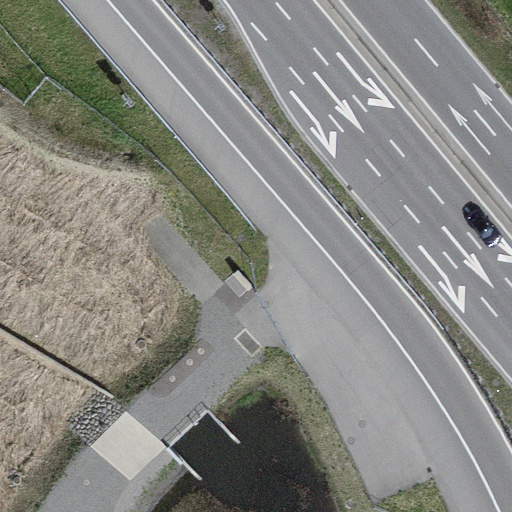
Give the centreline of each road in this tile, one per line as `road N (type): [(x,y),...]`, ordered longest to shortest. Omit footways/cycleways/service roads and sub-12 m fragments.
road 1 (motorway): [(110,0),(399,340),(465,437),(501,511)]
road 2 (motorway): [(268,0),(332,93),(511,310)]
road 3 (motorway): [(511,154),(382,0)]
